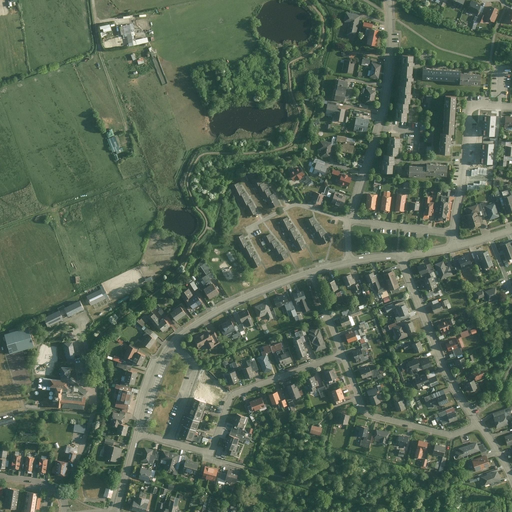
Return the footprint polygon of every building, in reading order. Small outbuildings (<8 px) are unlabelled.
[(451,0),(450,3),(461,8),(464,0),(451,0)] [(470,0),(466,10),(476,15),(480,5),(470,0)] [(488,10),(487,9),(484,16),(494,21),(499,10),(489,6),(488,10)] [(347,35),(355,37),(360,16),(356,16),(345,13),(343,22),(349,23),(347,35)] [(130,25),(123,26),(123,27),(120,27),(121,36),(123,35),(123,37),(125,37),(125,35),(127,34),(129,46),(136,45),(135,39),(133,39),(130,25)] [(378,31),(369,29),(365,44),(375,46),(378,31)] [(413,56),(401,56),(400,85),(411,86),(411,81),(412,81),(413,78),(411,78),(412,66),(413,66),(414,63),(412,63),(413,56)] [(355,63),(344,61),(342,71),(353,73),(355,63)] [(380,65),(371,63),(369,77),(378,78),(380,65)] [(481,75),(460,73),(460,70),(422,67),(422,79),(459,81),(459,85),(480,86),(481,75)] [(348,82),(337,80),(334,98),(345,100),(348,82)] [(400,85),(398,85),(397,103),(408,104),(410,104),(410,98),(411,98),(412,94),(411,94),(411,86),(400,85)] [(375,91),(366,90),(364,103),(373,105),(375,91)] [(438,153),(450,154),(451,134),(453,134),(455,96),(444,96),(442,133),(439,133),(438,153)] [(344,109),(326,106),(324,114),(333,115),(332,120),(342,122),(344,109)] [(396,112),(396,120),(405,120),(405,112),(407,112),(407,110),(395,109),(395,112),(396,112)] [(511,117),(504,117),(503,128),(511,127),(511,117)] [(366,134),(368,123),(355,121),(353,132),(366,134)] [(356,140),(336,136),(335,142),(343,143),(341,152),(353,154),(356,140)] [(391,138),(388,138),(388,143),(386,142),(385,155),(393,155),(397,155),(398,147),(399,147),(399,138),(393,138),(393,137),(391,137),(391,138)] [(116,149),(113,139),(106,142),(110,151),(116,149)] [(329,157),(331,143),(319,141),(318,148),(322,149),(321,156),(329,157)] [(385,155),(383,155),(382,161),(381,161),(381,172),(391,173),(392,164),(393,164),(393,155),(385,155)] [(324,163),(314,159),(309,172),(323,177),(327,168),(323,166),(324,163)] [(426,175),(446,176),(447,166),(426,165),(426,167),(408,166),(408,176),(426,177),(426,175)] [(299,167),(289,174),(294,182),(304,175),(299,167)] [(249,183),(250,183),(257,179),(254,172),(245,176),(249,183)] [(342,172),(338,184),(344,186),(345,185),(348,186),(351,177),(346,176),(347,174),(342,172)] [(253,188),(254,188),(261,184),(258,178),(257,179),(250,183),(253,188)] [(237,182),(229,187),(235,197),(236,196),(243,193),(237,182)] [(261,184),(254,188),(258,195),(259,194),(266,190),(262,183),(261,184)] [(266,190),(259,194),(263,200),(264,199),(271,195),(268,189),(266,190)] [(498,194),(505,217),(511,214),(511,193),(511,190),(498,194)] [(383,196),(381,196),(379,210),(390,212),(391,203),(392,197),(390,197),(390,192),(384,191),(383,196)] [(243,193),(236,196),(241,206),(242,205),(249,201),(243,192),(243,193)] [(324,195),(315,192),(311,201),(320,204),(324,195)] [(448,192),(445,192),(445,197),(440,196),(440,195),(437,195),(436,201),(438,201),(438,200),(447,202),(448,192)] [(334,193),(331,203),(343,207),(346,197),(334,193)] [(377,195),(366,194),(365,209),(375,210),(377,195)] [(405,195),(396,194),(394,211),(403,212),(405,195)] [(271,195),(264,199),(271,211),(279,206),(272,195),(271,195)] [(431,198),(424,197),(423,212),(422,212),(422,217),(427,218),(427,214),(430,215),(430,213),(433,213),(434,202),(430,202),(431,198)] [(444,220),(447,202),(438,200),(438,201),(436,219),(444,220)] [(249,201),(242,205),(248,216),(255,212),(250,201),(249,201)] [(484,206),(488,220),(499,217),(494,203),(484,206)] [(467,207),(469,214),(476,211),(477,213),(479,213),(476,204),(467,207)] [(477,213),(476,211),(469,214),(465,214),(470,229),(480,226),(477,213)] [(312,216),(304,221),(307,227),(309,226),(316,223),(312,216)] [(286,218),(279,222),(284,232),(286,232),(292,228),(286,218)] [(316,223),(309,226),(312,232),(313,232),(320,228),(316,222),(316,223)] [(320,228),(313,232),(317,238),(318,237),(325,234),(321,227),(320,228)] [(292,228),(286,232),(291,242),(292,242),(299,238),(293,228),(292,228)] [(269,233),(261,238),(265,244),(266,243),(272,239),(269,233)] [(325,234),(318,237),(322,245),(329,241),(326,233),(325,234)] [(241,234),(233,238),(239,249),(240,248),(247,244),(241,234)] [(299,238),(292,242),(297,251),(305,248),(300,238),(299,238)] [(272,239),(266,243),(269,250),(270,249),(277,245),(273,239),(272,239)] [(509,242),(501,245),(506,260),(511,258),(511,250),(511,248),(509,243),(509,242)] [(247,244),(240,248),(245,258),(246,258),(253,254),(248,244),(247,244)] [(277,245),(270,249),(274,256),(275,255),(282,251),(278,244),(277,245)] [(282,251),(275,255),(279,262),(287,258),(283,251),(282,251)] [(486,251),(479,254),(481,259),(478,260),(479,265),(476,266),(479,272),(481,271),(482,273),(488,271),(487,269),(495,266),(492,259),(490,260),(486,251)] [(253,254),(246,258),(252,269),(260,265),(254,254),(253,254)] [(467,255),(457,259),(458,260),(461,268),(461,269),(471,265),(467,255)] [(201,278),(207,288),(213,284),(209,279),(213,276),(205,263),(202,259),(198,264),(200,267),(206,275),(201,278)] [(443,262),(434,265),(440,280),(452,275),(449,266),(445,268),(443,262)] [(425,263),(417,267),(420,275),(428,271),(425,263)] [(391,270),(383,274),(386,282),(390,280),(394,279),(391,270)] [(371,273),(364,276),(369,288),(371,289),(374,288),(377,294),(379,293),(385,291),(382,284),(380,285),(376,275),(373,276),(371,273)] [(349,275),(340,279),(344,288),(355,283),(354,279),(351,280),(349,275)] [(432,276),(422,280),(426,291),(436,287),(432,276)] [(333,281),(324,285),(328,294),(338,290),(337,286),(335,286),(333,281)] [(207,288),(204,290),(210,300),(219,294),(213,284),(207,288)] [(485,293),(483,293),(485,296),(483,297),(485,302),(498,297),(495,288),(484,292),(485,293)] [(100,289),(86,296),(91,306),(105,299),(100,289)] [(303,290),(292,294),(295,302),(298,301),(302,313),(310,310),(303,290)] [(482,290),(475,293),(478,299),(483,297),(485,296),(483,293),(482,290)] [(188,291),(182,295),(192,311),(203,305),(197,296),(193,298),(188,291)] [(427,295),(426,296),(427,300),(439,295),(438,291),(433,293),(432,291),(428,293),(427,295)] [(336,297),(332,298),(334,305),(343,301),(340,295),(343,294),(342,292),(335,294),(336,297)] [(284,295),(273,300),(276,308),(284,305),(288,303),(284,295)] [(447,300),(440,302),(442,307),(446,306),(448,310),(451,309),(447,300)] [(59,311),(44,318),(49,327),(83,310),(79,301),(65,308),(63,305),(58,307),(59,311)] [(273,320),(271,315),(272,315),(271,312),(266,302),(253,308),(259,320),(266,317),(269,322),(273,320)] [(288,303),(284,305),(288,316),(292,314),(294,317),(297,315),(291,302),(288,303)] [(438,303),(430,307),(434,315),(442,311),(438,303)] [(392,304),(384,307),(386,312),(394,309),(392,304)] [(404,305),(396,308),(399,317),(407,313),(404,305)] [(181,307),(170,314),(176,322),(186,315),(184,311),(185,310),(184,309),(183,309),(181,307)] [(344,314),(336,317),(340,328),(349,324),(349,326),(353,325),(350,317),(359,314),(356,307),(348,310),(349,314),(345,315),(345,316),(344,314)] [(158,311),(163,318),(166,315),(161,309),(158,311)] [(253,324),(251,319),(251,318),(247,310),(237,315),(241,323),(244,322),(247,327),(253,324)] [(407,313),(399,317),(396,318),(398,322),(414,315),(413,311),(407,313)] [(154,313),(148,318),(154,327),(156,326),(160,332),(163,330),(164,331),(168,329),(166,327),(169,326),(163,318),(159,321),(154,313)] [(138,320),(136,323),(144,330),(145,327),(144,325),(148,320),(143,316),(140,321),(138,320)] [(230,320),(220,325),(224,331),(233,326),(230,320)] [(447,321),(438,324),(441,332),(450,329),(447,321)] [(359,330),(344,335),(347,343),(355,340),(356,341),(360,339),(358,335),(360,335),(360,333),(363,332),(362,330),(364,329),(368,328),(366,323),(358,326),(359,330)] [(240,324),(234,328),(235,330),(237,334),(232,336),(234,339),(245,333),(240,324)] [(234,328),(233,326),(224,331),(220,325),(218,326),(224,336),(235,330),(234,328)] [(381,335),(391,331),(391,330),(396,328),(395,325),(379,331),(381,335)] [(410,325),(402,328),(405,336),(413,333),(410,325)] [(396,328),(391,330),(391,331),(396,344),(406,340),(405,336),(402,328),(401,326),(396,328)] [(139,340),(148,348),(158,336),(147,327),(145,327),(144,330),(146,332),(139,340)] [(28,328),(5,334),(10,353),(31,347),(33,346),(28,328)] [(298,337),(307,335),(306,328),(296,331),(298,337)] [(316,328),(308,331),(310,334),(308,335),(315,353),(326,349),(319,331),(317,331),(316,328)] [(207,331),(192,340),(197,349),(202,346),(205,352),(213,347),(210,341),(212,340),(209,335),(207,331)] [(212,340),(210,341),(213,347),(220,344),(213,332),(209,335),(212,340)] [(300,338),(291,341),(297,359),(299,358),(299,361),(301,361),(306,359),(306,358),(306,355),(307,355),(300,338)] [(453,340),(445,343),(448,351),(452,349),(456,358),(463,354),(461,349),(459,344),(458,344),(455,346),(453,340)] [(419,342),(411,345),(414,354),(423,351),(419,342)] [(280,343),(270,347),(271,351),(272,353),(281,350),(280,347),(282,347),(280,343)] [(260,353),(262,356),(266,355),(265,354),(271,351),(270,347),(269,345),(262,348),(264,352),(260,353)] [(127,346),(122,356),(131,360),(134,353),(136,350),(127,346)] [(360,348),(350,352),(354,360),(360,358),(361,361),(368,359),(367,355),(363,357),(363,356),(366,354),(364,350),(362,351),(360,348)] [(287,351),(276,355),(280,365),(282,365),(283,367),(284,368),(286,367),(287,367),(287,366),(286,363),(291,361),(287,351)] [(134,353),(131,360),(130,362),(139,366),(143,357),(134,353)] [(262,356),(257,358),(263,374),(271,370),(266,355),(262,356)] [(115,367),(130,371),(132,363),(117,360),(117,358),(112,356),(111,362),(116,363),(115,367)] [(427,358),(419,361),(423,370),(431,366),(427,358)] [(463,358),(454,361),(457,370),(466,366),(463,358)] [(417,359),(407,363),(410,371),(420,367),(417,359)] [(251,360),(245,362),(247,367),(250,366),(252,372),(258,370),(254,361),(252,362),(251,360)] [(398,365),(401,371),(407,368),(404,362),(398,365)] [(252,372),(250,366),(247,367),(241,370),(245,379),(246,379),(247,381),(252,379),(251,377),(253,377),(252,372)] [(369,367),(359,370),(361,379),(371,375),(370,371),(369,367)] [(61,381),(51,380),(51,379),(43,378),(42,386),(50,387),(56,388),(56,390),(56,395),(54,395),(53,402),(59,402),(60,400),(60,409),(85,411),(86,398),(73,397),(74,392),(78,392),(78,389),(74,389),(74,383),(69,383),(69,381),(69,379),(70,379),(70,368),(61,368),(60,378),(61,378),(61,381)] [(378,368),(370,371),(371,375),(373,378),(377,376),(379,380),(385,378),(383,372),(381,373),(378,368)] [(332,369),(324,373),(327,381),(333,379),(335,378),(332,369)] [(135,373),(125,371),(123,382),(129,383),(132,384),(135,373)] [(234,372),(224,375),(228,385),(238,382),(234,372)] [(434,372),(425,375),(430,387),(439,384),(434,372)] [(480,372),(470,376),(473,384),(482,380),(480,375),(481,375),(480,372)] [(425,375),(414,380),(418,389),(421,387),(423,390),(430,387),(425,375)] [(313,376),(304,380),(308,392),(309,392),(310,394),(312,394),(315,393),(315,392),(314,390),(315,389),(314,386),(316,385),(313,376)] [(212,386),(199,382),(196,390),(209,395),(212,386)] [(294,383),(286,387),(291,399),(301,395),(300,391),(298,392),(294,383)] [(472,383),(464,387),(467,395),(475,391),(472,383)] [(324,386),(317,389),(320,398),(324,396),(323,393),(326,392),(324,386)] [(126,410),(130,391),(119,389),(117,388),(117,391),(113,407),(126,410)] [(339,388),(330,392),(334,402),(335,401),(343,398),(339,388)] [(209,395),(196,390),(193,398),(206,403),(209,395)] [(275,393),(268,396),(272,405),(276,403),(278,407),(280,406),(280,408),(286,405),(284,399),(279,402),(275,393)] [(445,394),(436,398),(440,407),(449,403),(445,394)] [(216,395),(212,405),(219,407),(223,398),(216,395)] [(432,395),(424,398),(426,403),(430,402),(431,405),(433,404),(435,409),(440,407),(436,398),(434,399),(432,395)] [(260,397),(248,402),(251,412),(261,409),(261,411),(265,409),(264,407),(262,400),(260,397)] [(206,403),(193,398),(190,408),(203,412),(206,403)] [(376,398),(367,401),(370,409),(378,406),(376,398)] [(291,401),(287,403),(291,412),(295,410),(291,401)] [(401,402),(392,406),(395,415),(405,411),(401,402)] [(454,407),(435,415),(437,420),(440,419),(443,425),(450,422),(448,417),(457,413),(454,407)] [(203,412),(190,408),(186,417),(199,422),(201,422),(203,416),(204,413),(203,412)] [(110,425),(117,427),(118,424),(121,425),(123,415),(113,412),(110,425)] [(349,416),(339,413),(337,423),(347,425),(349,416)] [(457,413),(448,417),(450,422),(459,418),(457,413)] [(245,417),(236,414),(229,434),(239,437),(239,440),(243,441),(244,438),(251,440),(252,436),(246,434),(246,432),(244,431),(244,429),(242,429),(243,427),(244,423),(243,422),(245,417)] [(504,415),(493,419),(496,429),(507,426),(504,415)] [(13,417),(0,421),(0,426),(14,423),(13,417)] [(199,422),(186,417),(183,426),(196,431),(199,422)] [(73,432),(84,433),(86,426),(74,424),(73,432)] [(118,424),(117,427),(116,434),(124,436),(126,426),(121,425),(118,424)] [(321,428),(311,425),(309,434),(313,435),(313,437),(316,437),(316,435),(319,436),(321,428)] [(196,431),(183,426),(180,436),(192,441),(195,434),(196,431)] [(366,432),(358,430),(356,435),(353,434),(351,439),(356,440),(357,438),(363,439),(364,440),(365,436),(366,432)] [(229,434),(227,433),(223,446),(228,448),(227,453),(236,455),(239,444),(236,444),(239,437),(229,434)] [(202,437),(195,434),(192,441),(200,444),(202,437)] [(386,436),(374,434),(373,439),(372,441),(378,443),(377,447),(384,448),(386,436)] [(367,437),(365,436),(364,440),(363,439),(361,444),(359,444),(357,449),(367,451),(368,446),(371,447),(372,441),(373,439),(370,438),(368,444),(365,443),(367,437)] [(114,441),(104,439),(103,445),(105,446),(102,459),(118,463),(121,449),(113,447),(114,441)] [(407,441),(397,439),(395,447),(405,449),(407,441)] [(458,452),(455,453),(457,458),(479,451),(477,446),(476,442),(457,448),(458,452)] [(426,445),(417,443),(413,460),(419,461),(421,454),(424,455),(426,445)] [(482,444),(477,446),(479,451),(480,450),(482,455),(487,454),(485,448),(484,448),(482,444)] [(151,448),(150,450),(143,448),(140,462),(148,464),(149,459),(152,460),(154,449),(151,448)] [(445,451),(433,448),(431,457),(442,460),(445,451)] [(1,452),(0,458),(7,459),(8,450),(2,449),(2,452),(1,452)] [(67,460),(74,462),(76,455),(77,453),(70,451),(69,453),(67,460)] [(162,451),(159,461),(166,463),(164,471),(173,473),(173,474),(174,469),(176,469),(180,456),(162,451)] [(12,463),(11,468),(19,469),(21,455),(13,454),(12,460),(12,463)] [(486,455),(471,460),(475,471),(490,466),(486,455)] [(26,456),(24,469),(32,470),(34,457),(26,456)] [(47,459),(39,458),(38,468),(35,468),(35,470),(38,471),(38,472),(46,473),(47,459)] [(185,460),(182,471),(194,475),(198,464),(185,460)] [(67,462),(58,461),(56,474),(67,475),(68,467),(66,467),(67,462)] [(204,467),(201,478),(214,482),(217,470),(204,467)] [(150,472),(140,469),(137,479),(148,481),(150,472)] [(226,475),(225,481),(235,484),(238,473),(227,470),(226,475)] [(487,475),(481,477),(484,485),(491,483),(499,479),(496,471),(490,474),(489,473),(487,474),(487,475)] [(19,489),(9,488),(6,507),(16,509),(19,489)] [(113,491),(106,489),(104,497),(111,498),(113,491)] [(39,492),(27,491),(24,511),(31,511),(36,511),(37,509),(40,509),(41,498),(39,498),(39,492)] [(130,510),(137,511),(139,511),(142,504),(143,499),(138,497),(136,502),(132,501),(130,510)] [(164,508),(163,511),(177,511),(174,511),(176,507),(171,506),(173,501),(169,500),(167,506),(168,506),(167,509),(164,508)]
